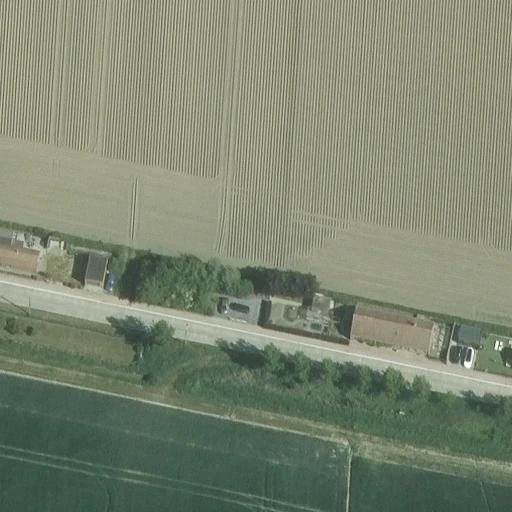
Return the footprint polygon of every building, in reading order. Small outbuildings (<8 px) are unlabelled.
[(0,233),(0,270),(37,278),(41,259),(22,255),(24,247),(12,245),(13,242),(14,237),(0,233)] [(90,264),(85,287),(103,290),(107,267),(90,264)] [(313,300),(309,316),(327,320),(331,304),(313,300)] [(356,315),(350,343),(414,356),(427,359),(428,359),(434,330),(400,323),(356,315)] [(460,334),(457,349),(479,353),(482,338),(477,337),(467,335),(460,334)]
